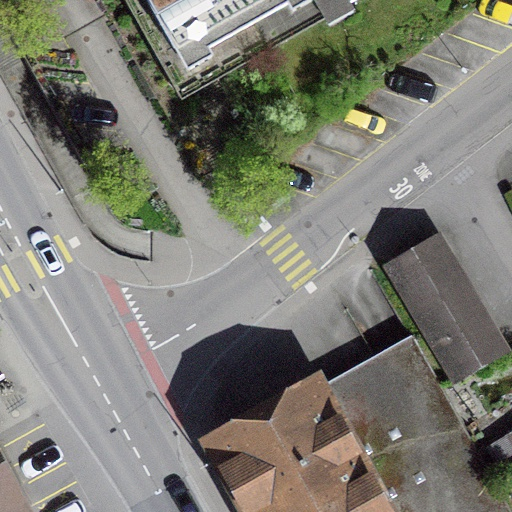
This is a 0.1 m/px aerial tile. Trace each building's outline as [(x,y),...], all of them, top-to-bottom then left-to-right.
[(325,18),(314,0),(146,0),(175,51),(196,40),(207,61),(257,33),(267,50),(323,18),(325,18)] [(314,0),(325,18),(355,0),(314,0)] [(454,377),(501,350),(436,238),(389,266),(454,377)] [(509,511),(411,337),(225,442),(264,511),(509,511)] [(511,467),(511,432),(489,447),(504,472),(511,467)] [(0,511),(18,511),(23,510),(0,468),(0,511)]
